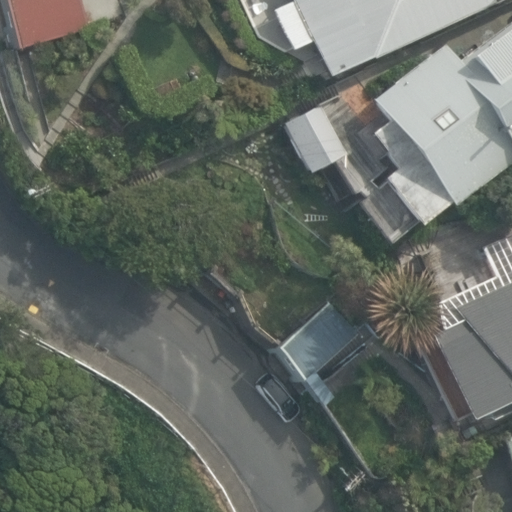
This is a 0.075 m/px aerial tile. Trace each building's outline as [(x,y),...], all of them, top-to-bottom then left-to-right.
[(0,0),(0,9),(12,51),(125,19),(119,0),(0,0)] [(496,0),(284,0),(321,81),(496,0)] [(446,208),(511,157),(511,8),(448,58),(438,45),(333,125),(313,100),(278,127),(304,174),(331,161),(358,196),(350,203),(382,245),(440,201),(446,208)] [(511,235),(475,250),(489,280),(431,305),(432,325),(419,330),(459,423),(503,405),(506,415),(511,411),(511,235)] [(271,349),(314,404),(325,395),(308,374),(356,336),(330,303),(271,349)] [(511,425),(495,430),(511,498),(511,425)]
